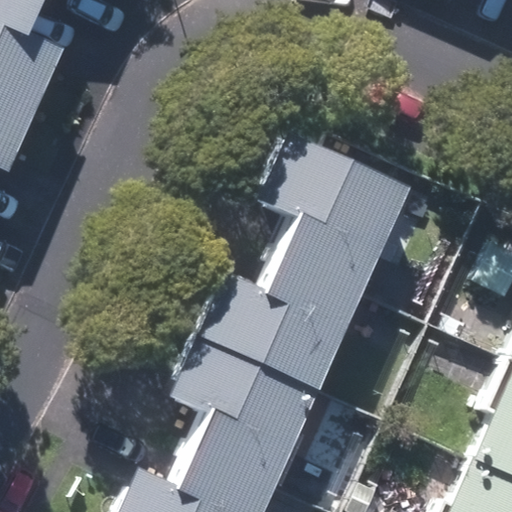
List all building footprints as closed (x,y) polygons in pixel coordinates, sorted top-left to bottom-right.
[(0,0),(0,168),(54,54),(16,35),(32,0),(0,0)] [(174,338),(298,392),(386,190),(264,134),(236,201),(270,216),(255,250),(238,289),(202,273),(174,338)] [(511,317),(451,458),(511,484),(511,317)] [(246,511),(298,392),(174,338),(150,393),(187,409),(171,445),(156,479),(116,462),(94,511),(246,511)] [(511,511),(511,484),(451,458),(427,511),(511,511)]
